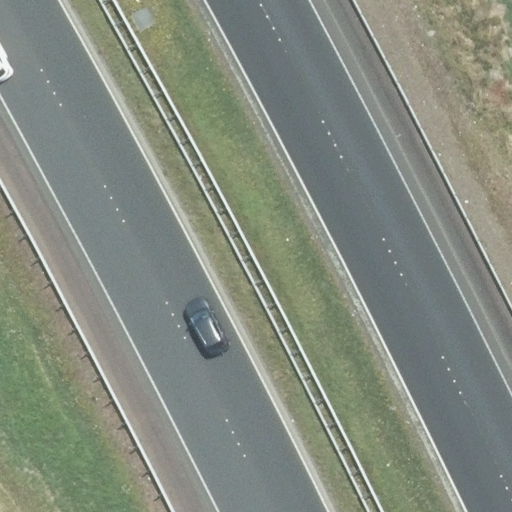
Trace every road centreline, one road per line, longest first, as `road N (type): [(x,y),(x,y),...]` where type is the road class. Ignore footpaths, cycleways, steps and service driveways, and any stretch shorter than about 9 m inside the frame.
road 1 (motorway): [(282,511),(165,276),(0,15)]
road 2 (motorway): [(263,0),(511,466)]
